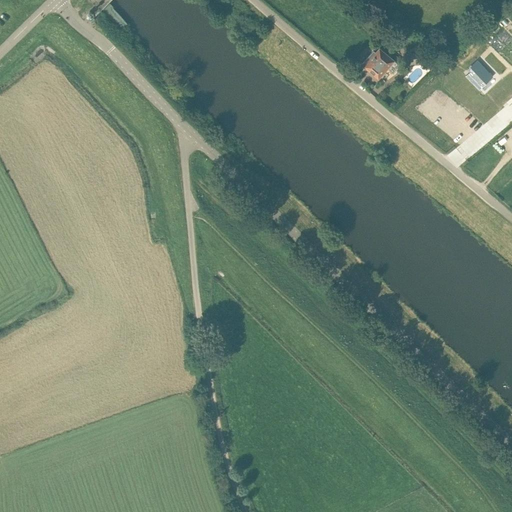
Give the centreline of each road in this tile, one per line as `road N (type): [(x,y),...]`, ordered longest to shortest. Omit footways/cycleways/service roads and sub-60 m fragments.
road 1 (tertiary): [(511,439),(185,129)]
road 2 (track): [(189,197),(443,447),(498,511)]
road 3 (unclassified): [(511,219),(256,0)]
road 4 (unclassified): [(201,328),(185,129)]
road 5 (track): [(244,511),(217,427),(201,328)]
road 6 (tertiary): [(185,129),(55,0)]
